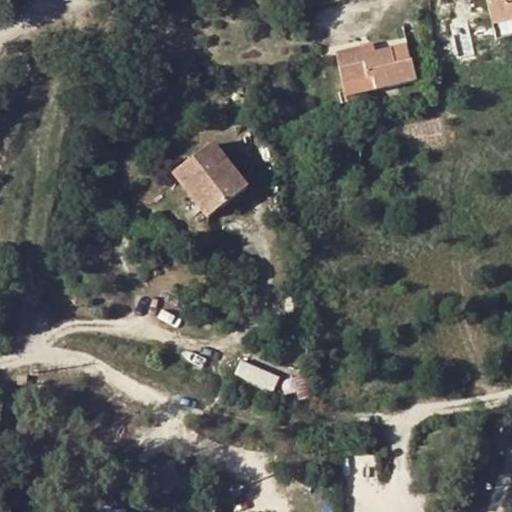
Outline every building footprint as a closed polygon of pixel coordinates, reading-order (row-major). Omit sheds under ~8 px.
[(511,19),(511,0),(487,0),(493,24),(511,19)] [(511,19),(493,24),(498,41),(511,36),(511,19)] [(395,65),(393,55),(392,49),(363,56),(362,47),(336,53),(344,85),(368,79),(371,91),(416,81),(411,61),(395,65)] [(395,65),(411,61),(409,51),(393,55),(395,65)] [(344,85),(345,88),(341,89),(344,102),(355,100),(354,95),(362,93),(371,91),(368,79),(344,85)] [(246,187),(211,141),(174,169),(209,215),(246,187)] [(278,390),(284,372),(243,360),(238,377),(278,390)] [(27,376),(17,375),(17,385),(27,385),(27,376)] [(165,495),(182,487),(174,465),(156,473),(165,495)]
